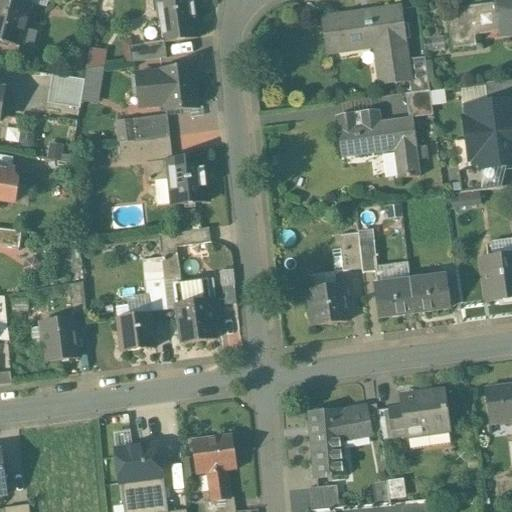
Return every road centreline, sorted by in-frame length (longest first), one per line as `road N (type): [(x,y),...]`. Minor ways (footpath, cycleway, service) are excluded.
road 1 (residential): [(240,0),(229,68),(267,382)]
road 2 (residential): [(0,418),(267,382)]
road 3 (residential): [(267,382),(511,346)]
road 4 (residential): [(278,511),(267,382)]
